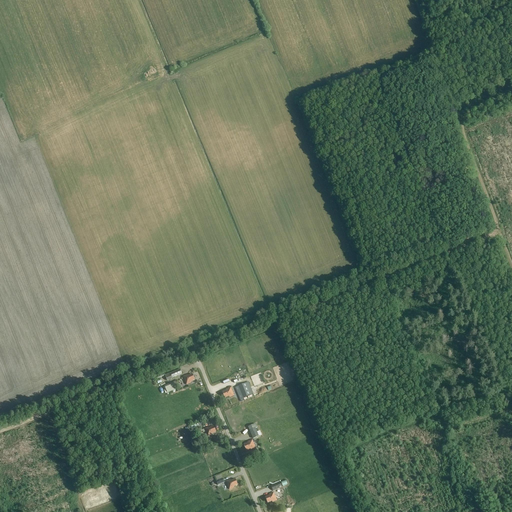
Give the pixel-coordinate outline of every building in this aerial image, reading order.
[(165,376),(167,381),(172,379),(172,378),(181,374),(180,370),(165,376)] [(195,380),(192,374),(188,376),(188,375),(183,377),(187,385),(191,383),(190,382),(195,380)] [(176,389),(173,382),(164,386),(167,393),(176,389)] [(248,382),(238,386),(243,398),(253,394),(248,382)] [(229,397),(234,396),(232,391),(233,390),(232,387),(226,389),(227,390),(222,392),(225,398),(229,396),(229,397)] [(254,426),(248,428),(253,439),(258,437),(261,435),(259,431),(257,432),(255,429),(255,428),(257,428),(256,425),(254,426)] [(212,434),(216,432),(214,426),(209,428),(209,427),(205,429),(208,437),(212,435),(212,434)] [(251,450),(255,448),(252,440),(248,442),(248,443),(244,445),(246,451),(251,449),(251,450)] [(238,485),(235,479),(231,481),(230,480),(226,482),(229,490),(234,488),(233,487),(238,485)] [(282,487),(280,482),(271,486),(273,491),(282,487)] [(272,502),(277,500),(273,493),(269,494),(270,495),(265,497),(268,503),(272,501),(272,502)]
